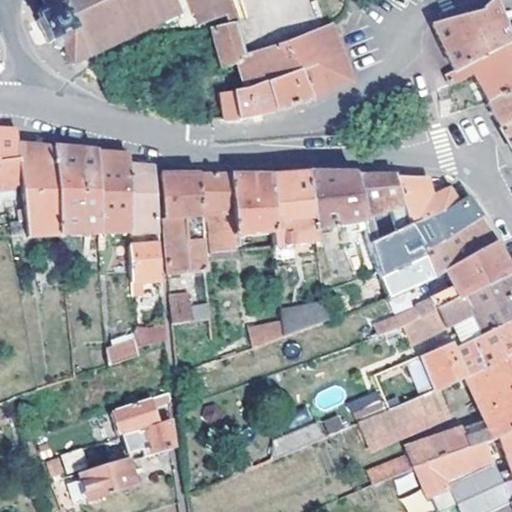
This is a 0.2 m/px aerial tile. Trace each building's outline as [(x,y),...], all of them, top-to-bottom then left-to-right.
[(95,56),(177,16),(180,15),(172,0),(39,0),(44,8),(40,9),(37,16),(39,20),(36,22),(47,45),(51,44),(54,50),(60,51),(63,50),(65,52),(72,67),(95,56)] [(239,25),(229,0),(172,0),(180,15),(177,16),(180,22),(193,15),(198,25),(230,16),(235,26),(239,25)] [(453,73),(511,44),(511,43),(493,0),(492,0),(479,9),(480,13),(430,25),(442,51),(445,56),(452,71),(453,73)] [(300,70),(312,98),(349,82),(329,25),(244,55),(235,26),(213,29),(223,70),(240,66),(246,92),(264,84),(300,70)] [(511,44),(453,73),(452,71),(444,75),(449,87),(472,76),(486,103),(511,90),(511,44)] [(276,111),(312,98),(300,70),(264,84),(276,111)] [(237,119),(276,111),(264,84),(246,92),(239,93),(234,94),(237,119)] [(500,128),(511,122),(511,90),(486,103),(500,128)] [(237,119),(234,94),(219,95),(222,119),(237,119)] [(511,122),(500,128),(511,150),(511,122)] [(0,129),(0,165),(18,161),(17,146),(15,131),(0,129)] [(22,207),(27,238),(57,237),(50,149),(17,146),(18,161),(19,169),(17,169),(19,189),(22,207)] [(95,235),(94,154),(50,149),(57,237),(60,236),(95,235)] [(127,234),(128,167),(128,158),(94,154),(95,235),(127,234)] [(0,165),(0,201),(12,200),(13,193),(12,189),(19,189),(17,169),(19,169),(18,161),(0,165)] [(128,167),(127,234),(157,234),(152,169),(140,168),(128,167)] [(276,246),(317,242),(315,231),(307,175),(269,176),(275,233),(276,246)] [(421,251),(410,222),(403,203),(363,220),(351,176),(325,176),(307,175),(315,231),(365,226),(371,259),(376,274),(378,280),(421,251)] [(161,222),(184,220),(187,245),(204,243),(198,176),(157,176),(161,222)] [(198,176),(204,243),(206,273),(216,272),(214,253),(238,250),(237,237),(232,177),(198,176)] [(232,177),(237,237),(275,233),(269,176),(232,177)] [(393,177),(351,176),(363,220),(403,203),(393,177)] [(393,177),(403,203),(410,222),(466,198),(453,187),(434,196),(427,178),(393,177)] [(466,198),(410,222),(421,251),(378,280),(386,300),(410,291),(433,279),(424,257),(452,244),(483,224),(466,198)] [(187,245),(184,220),(161,222),(166,277),(206,273),(204,243),(187,245)] [(8,225),(10,237),(19,236),(18,223),(8,225)] [(483,224),(452,244),(424,257),(433,279),(444,274),(452,290),(430,301),(435,312),(510,274),(492,237),(483,224)] [(158,246),(127,246),(130,285),(160,284),(159,266),(158,246)] [(473,317),(483,336),(484,339),(511,325),(511,279),(510,274),(435,312),(443,331),(473,317)] [(324,292),(280,306),(281,318),(283,337),(329,321),(324,292)] [(190,324),(189,310),(188,298),(168,299),(170,327),(190,324)] [(207,308),(189,310),(190,324),(207,322),(207,308)] [(252,348),(283,337),(281,318),(248,330),(252,348)] [(481,371),(511,355),(511,325),(484,339),(470,345),(481,371)] [(163,327),(133,334),(134,341),(135,350),(164,344),(163,327)] [(107,368),(135,358),(135,350),(134,341),(106,351),(107,368)] [(447,349),(410,364),(424,397),(438,391),(460,382),(467,379),(481,371),(470,345),(449,355),(448,353),(447,349)] [(501,437),(511,431),(511,355),(481,371),(467,379),(484,421),(439,437),(403,451),(407,459),(367,474),(372,487),(414,470),(481,444),(501,437)] [(411,389),(385,400),(380,390),(369,395),(378,416),(416,400),(411,389)] [(416,400),(378,416),(355,425),(366,451),(389,441),(390,444),(449,416),(438,391),(424,397),(416,400)] [(123,438),(143,431),(157,427),(152,410),(168,405),(168,395),(115,411),(123,438)] [(318,422),(269,439),(275,457),(324,440),(318,422)] [(143,431),(150,458),(171,452),(169,434),(167,424),(157,427),(143,431)] [(511,431),(501,437),(481,444),(488,462),(489,461),(509,505),(511,503),(511,431)] [(492,511),(509,505),(489,461),(488,462),(481,444),(414,470),(427,500),(454,488),(465,511),(492,511)] [(81,449),(61,455),(66,472),(86,466),(81,449)] [(127,465),(79,479),(87,504),(134,490),(129,475),(127,465)] [(399,493),(417,486),(412,472),(393,480),(399,493)] [(511,511),(511,503),(509,505),(492,511),(511,511)]
